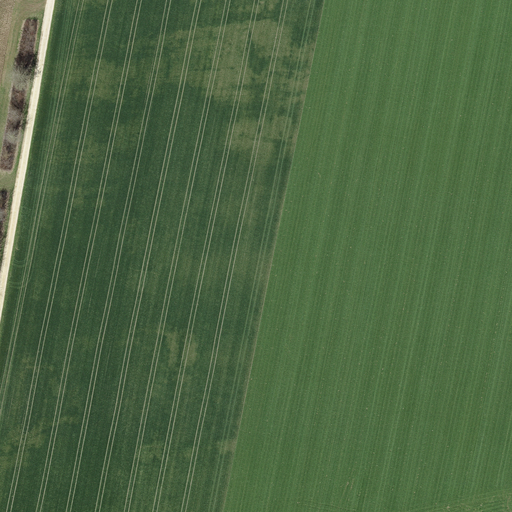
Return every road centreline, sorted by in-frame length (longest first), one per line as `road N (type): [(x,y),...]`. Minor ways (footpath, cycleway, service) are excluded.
road 1 (track): [(52,0),(0,318)]
road 2 (track): [(22,0),(0,135)]
